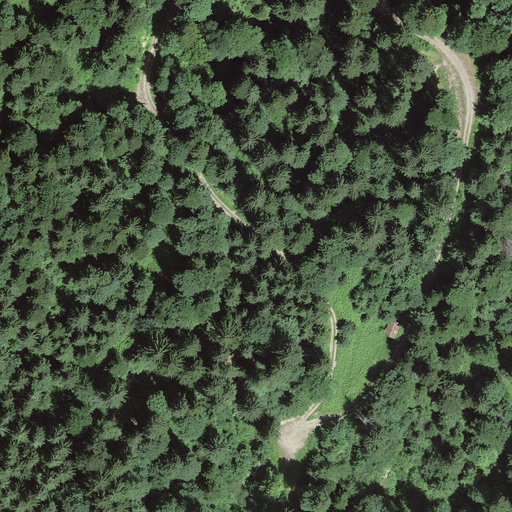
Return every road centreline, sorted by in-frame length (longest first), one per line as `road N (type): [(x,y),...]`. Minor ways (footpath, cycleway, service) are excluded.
road 1 (track): [(294,433),(353,410),(400,356),(444,229),(468,98),(462,66),(442,43),(382,11),(378,0)]
road 2 (track): [(294,433),(323,395),(334,317),(317,290),(214,197),(150,96),(147,73),(174,0)]
